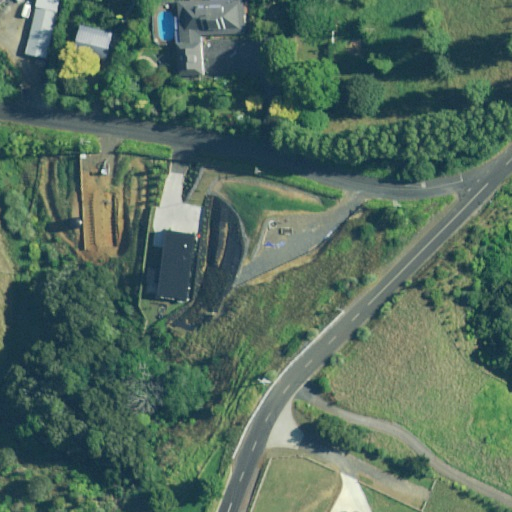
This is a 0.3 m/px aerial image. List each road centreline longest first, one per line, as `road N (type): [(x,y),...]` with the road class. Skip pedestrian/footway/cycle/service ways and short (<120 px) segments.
road 1 (unclassified): [(503,172),(418,191),(366,186),(0,115)]
road 2 (unclassified): [(503,172),(307,365),(275,410),(230,511)]
